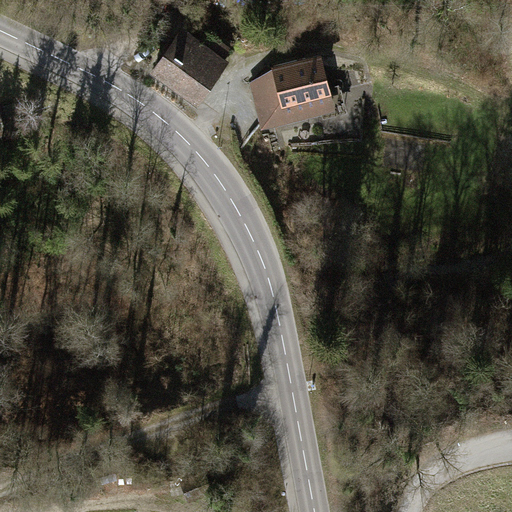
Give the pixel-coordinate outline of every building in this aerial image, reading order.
[(184,25),(156,66),(199,96),(234,44),(209,27),(202,38),(184,25)] [(322,52),(275,63),(277,66),(252,82),(263,123),(334,104),(322,52)] [(20,102),(2,107),(9,133),(27,129),(20,102)] [(182,481),(190,497),(210,488),(203,472),(182,481)] [(134,477),(120,478),(120,488),(134,487),(134,477)]
